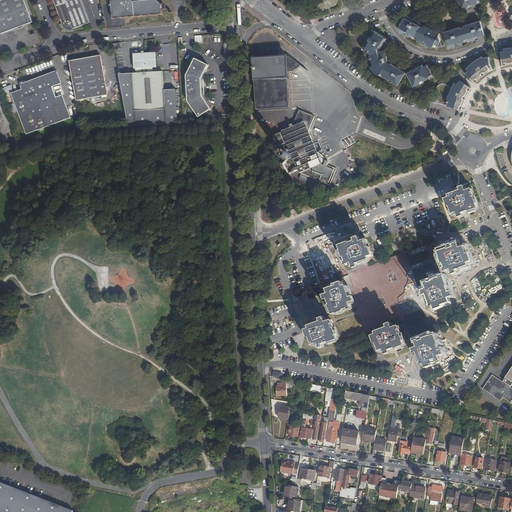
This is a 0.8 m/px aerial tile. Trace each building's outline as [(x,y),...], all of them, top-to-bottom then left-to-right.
[(24,0),(3,0),(0,1),(0,35),(33,23),(24,0)] [(88,22),(89,24),(90,23),(81,0),(53,0),(64,27),(68,30),(71,30),(82,26),(82,25),(88,22)] [(110,0),(112,18),(162,14),(161,4),(156,0),(151,0),(134,2),(133,0),(110,0)] [(319,5),(317,8),(323,11),(324,9),(336,5),(335,3),(336,3),(338,0),(337,0),(322,0),(321,3),(319,4),(319,5)] [(453,0),(455,2),(459,0),(462,8),(465,7),(466,9),(469,8),(468,6),(471,5),(472,7),(476,5),(475,3),(480,1),(480,0),(453,0)] [(402,20),(398,27),(400,28),(400,29),(402,30),(401,32),(404,34),(404,32),(408,34),(408,36),(410,37),(411,35),(421,40),(420,42),(424,43),(424,42),(427,44),(427,45),(430,47),(431,44),(437,47),(440,40),(439,35),(440,33),(425,25),(424,27),(421,25),(422,24),(407,16),(404,21),(402,20)] [(484,28),(483,18),(463,25),(463,26),(460,28),(460,26),(443,32),(448,45),(451,44),(452,48),(455,47),(454,44),(458,43),(459,45),(463,44),(462,41),(471,38),(472,41),(476,40),(475,38),(479,36),(479,39),(481,38),(481,35),(485,34),(483,30),(482,30),(482,28),(484,28)] [(372,55),(386,53),(385,49),(384,45),(387,44),(389,40),(374,31),(363,50),(368,53),(372,55)] [(508,48),(500,50),(503,66),(507,65),(511,64),(511,44),(510,49),(508,49),(508,48)] [(165,95),(163,71),(153,71),(152,68),(157,67),(156,53),(134,54),(134,69),(136,69),(136,73),(119,75),(129,127),(179,124),(177,95),(165,95)] [(76,98),(77,101),(108,95),(101,55),(69,61),(71,71),(76,98)] [(289,55),(253,57),(257,108),(290,106),(289,55)] [(493,69),(489,63),(488,57),(484,58),(483,57),(477,59),(476,57),(470,60),(472,64),(470,66),(469,65),(469,66),(463,72),(475,83),(480,78),(485,74),(493,69)] [(195,58),(186,76),(188,101),(199,117),(212,108),(203,96),(202,78),(208,65),(195,58)] [(375,70),(374,72),(398,87),(406,74),(404,73),(405,71),(395,65),(394,67),(388,63),(387,58),(381,60),(378,58),(373,64),(372,64),(370,64),(369,65),(369,66),(375,70)] [(415,87),(433,77),(430,70),(433,69),(431,64),(424,68),(423,65),(420,67),(419,65),(410,70),(411,73),(408,74),(415,87)] [(61,84),(57,74),(44,79),(43,81),(34,84),(33,83),(32,82),(23,85),(23,87),(23,89),(11,94),(27,134),(71,117),(62,95),(57,97),(53,87),(61,84)] [(430,101),(431,102),(435,103),(455,108),(461,105),(461,102),(464,97),(466,93),(469,88),(469,86),(460,80),(457,81),(456,82),(454,86),(455,87),(452,92),(449,90),(448,88),(446,87),(442,88),(442,87),(438,88),(434,93),(434,95),(435,96),(433,99),(430,101)] [(6,94),(14,91),(12,85),(3,88),(6,94)] [(309,131),(315,116),(299,110),(293,126),(282,130),(299,173),(330,185),(337,168),(321,162),(309,131)] [(469,213),(478,209),(476,205),(478,204),(475,197),(473,197),(471,190),(467,192),(466,188),(461,190),(461,191),(450,195),(451,197),(446,199),(447,203),(449,203),(453,214),(457,213),(458,216),(464,214),(464,213),(469,212),(469,213)] [(358,264),(369,260),(368,257),(373,255),(372,251),(370,252),(366,240),(362,242),(361,238),(355,240),(356,241),(350,243),(350,242),(341,245),(343,250),(341,251),(344,258),(346,257),(349,264),(352,263),(354,267),(358,265),(358,264)] [(453,273),(458,271),(457,270),(468,266),(467,263),(472,261),(471,258),(469,258),(465,247),(461,248),(459,245),(454,246),(455,247),(449,250),(449,248),(440,252),(442,256),(440,257),(443,264),(445,263),(447,271),(451,269),(453,273)] [(424,308),(426,308),(411,268),(405,252),(348,273),(351,279),(366,320),(369,329),(424,308)] [(435,310),(439,308),(439,307),(451,302),(449,298),(453,297),(451,292),(450,292),(448,287),(449,286),(446,278),(441,279),(440,278),(433,280),(434,282),(427,285),(428,289),(424,290),(426,294),(427,294),(431,305),(434,304),(435,310)] [(338,314),(345,311),(345,309),(352,306),(351,302),(354,301),(353,296),(351,297),(347,286),(345,286),(343,282),(339,283),(339,285),(328,289),(329,293),(326,295),(328,299),(329,299),(331,305),(330,305),(333,313),(338,312),(338,314)] [(330,343),(338,340),(336,335),(338,334),(336,327),(334,328),(331,320),(327,322),(326,319),(321,320),(321,321),(311,325),(312,328),(306,330),(307,334),(309,333),(314,345),(318,343),(319,347),(324,345),(324,344),(329,342),(330,343)] [(396,349),(405,346),(403,341),(405,340),(402,333),(401,334),(398,326),(394,328),(393,324),(388,326),(388,327),(377,331),(378,334),(373,335),(374,339),(376,339),(380,351),(384,349),(385,353),(390,351),(390,350),(396,348),(396,349)] [(432,337),(431,336),(424,338),(424,340),(417,343),(418,347),(415,348),(417,353),(418,352),(422,363),(424,362),(426,368),(430,366),(430,365),(442,360),(440,356),(443,355),(441,350),(440,350),(438,345),(440,344),(437,336),(432,337)] [(486,385),(485,390),(501,401),(503,397),(511,403),(511,388),(510,387),(511,384),(511,367),(502,382),(500,380),(493,375),(486,385)] [(483,388),(485,390),(486,385),(493,375),(492,375),(483,388)] [(287,396),(286,384),(278,384),(278,383),(278,387),(276,387),(277,396),(287,396)] [(369,398),(370,396),(357,393),(345,391),(344,397),(369,402),(369,398)] [(288,420),(290,409),(280,407),(278,419),(288,420)] [(366,419),(367,412),(356,410),(354,417),(366,419)] [(321,416),(316,415),(312,439),(316,440),(318,429),(319,429),(319,425),(317,425),(318,422),(320,423),(321,416)] [(319,442),(323,443),(325,431),(326,431),(327,424),(328,419),(324,418),(324,422),(323,422),(319,442)] [(491,430),(493,420),(480,418),(480,421),(480,422),(486,423),(485,429),(491,430)] [(312,439),(310,439),(312,430),(303,428),(303,425),(301,424),(301,428),(300,437),(308,439),(308,440),(307,445),(311,445),(312,439)] [(300,434),(300,430),(299,430),(299,427),(287,425),(286,435),(298,437),(298,433),(300,434)] [(339,429),(339,427),(329,425),(327,442),(334,443),(337,429),(339,429)] [(346,430),(344,429),(341,443),(356,446),(358,432),(351,431),(352,426),(347,426),(346,430)] [(374,443),(376,430),(364,428),(362,439),(370,441),(370,442),(374,443)] [(390,428),(388,440),(396,442),(397,436),(397,435),(399,435),(400,435),(400,430),(394,429),(390,428)] [(461,455),(464,439),(452,437),(449,453),(461,455)] [(372,456),(376,457),(376,452),(376,450),(385,452),(386,441),(376,439),(374,450),(373,450),(372,456)] [(423,455),(426,440),(421,439),(421,441),(413,439),(411,451),(419,452),(419,454),(423,455)] [(400,441),(399,445),(400,445),(398,454),(403,455),(404,452),(409,452),(410,447),(407,446),(407,443),(400,441)] [(447,451),(444,451),(444,452),(437,451),(436,461),(445,463),(447,451)] [(472,456),(462,455),(460,465),(471,467),(472,456)] [(509,473),(510,464),(507,463),(508,458),(501,457),(499,471),(509,473)] [(482,469),(484,459),(476,458),(474,467),(482,469)] [(497,461),(486,459),(484,469),(495,471),(497,461)] [(281,472),(297,475),(299,464),(295,463),(295,462),(291,461),(290,463),(287,463),(282,462),(281,472)] [(329,467),(320,466),(319,476),(318,476),(317,481),(319,481),(320,477),(327,478),(327,479),(329,479),(331,470),(329,470),(329,467)] [(300,480),(296,479),(295,486),(299,487),(300,483),(310,485),(310,481),(314,482),(315,471),(302,468),(300,480)] [(341,487),(344,470),(342,470),(343,468),(340,468),(340,469),(337,469),(334,480),(340,481),(340,484),(339,483),(338,487),(341,487)] [(341,489),(340,497),(354,499),(355,490),(351,489),(350,490),(347,490),(349,475),(358,476),(358,471),(350,469),(350,471),(345,470),(342,489),(341,489)] [(380,486),(382,476),(370,475),(369,484),(380,486)] [(398,489),(400,481),(396,480),(395,485),(390,484),(388,485),(387,486),(385,485),(386,479),(382,478),(379,495),(397,498),(398,489)] [(0,511),(71,511),(73,510),(59,504),(26,492),(0,481),(0,511)] [(411,486),(412,483),(400,481),(398,489),(410,492),(411,486)] [(285,497),(290,498),(297,499),(299,487),(295,486),(291,486),(287,485),(285,497)] [(418,487),(411,486),(410,492),(410,496),(416,497),(418,487)] [(432,487),(429,486),(427,494),(438,496),(438,494),(442,495),(443,487),(433,486),(432,487)] [(426,488),(418,487),(416,497),(424,499),(426,488)] [(459,492),(454,491),(453,494),(447,493),(446,503),(457,505),(459,492)] [(492,495),(477,492),(476,501),(484,502),(484,506),(490,507),(492,495)] [(466,498),(461,497),(459,510),(471,511),(473,499),(466,498)] [(508,499),(500,497),(498,507),(509,509),(510,503),(508,502),(508,499)] [(290,498),(287,511),(295,511),(298,511),(300,500),(297,499),(290,498)] [(348,506),(348,510),(350,510),(355,511),(356,503),(353,503),(352,507),(348,506)]
